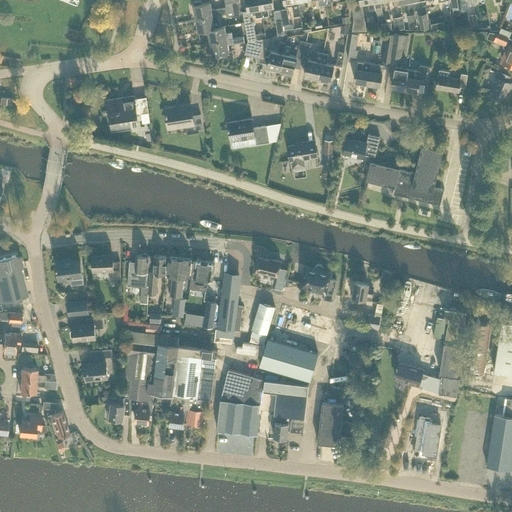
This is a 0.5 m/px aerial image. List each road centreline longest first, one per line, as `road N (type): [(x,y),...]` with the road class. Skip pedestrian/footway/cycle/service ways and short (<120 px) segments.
road 1 (unclassified): [(511,501),(103,442),(76,413),(42,309),(32,242)]
road 2 (unclassified): [(465,243),(57,136)]
road 3 (residential): [(360,318),(253,293),(245,285),(246,253),(236,246),(125,235),(32,242)]
road 4 (residential): [(485,128),(359,110),(134,59)]
road 5 (unclassified): [(57,136),(33,96),(34,79),(134,59)]
road 6 (unknown): [(310,470),(322,376),(343,341),(359,333)]
